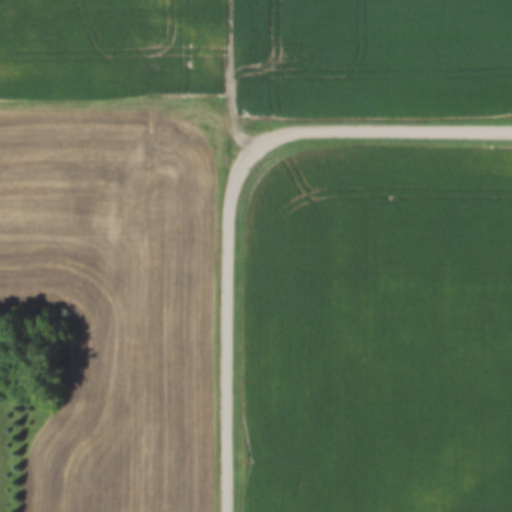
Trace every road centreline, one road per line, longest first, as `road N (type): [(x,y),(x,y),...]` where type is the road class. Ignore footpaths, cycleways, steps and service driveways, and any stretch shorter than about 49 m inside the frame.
road 1 (residential): [(231,511),(233,144)]
road 2 (residential): [(511,138),(233,144)]
road 3 (track): [(233,144),(234,0)]
